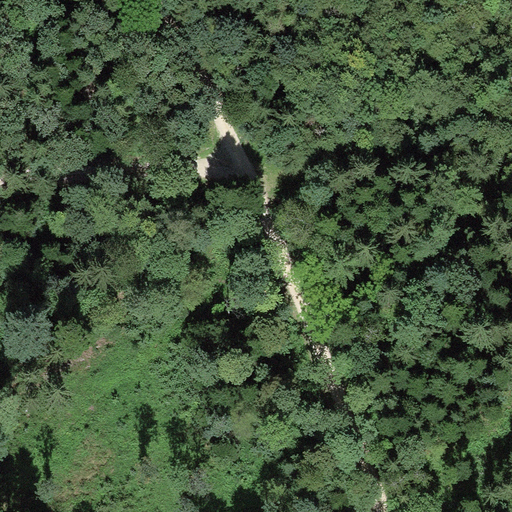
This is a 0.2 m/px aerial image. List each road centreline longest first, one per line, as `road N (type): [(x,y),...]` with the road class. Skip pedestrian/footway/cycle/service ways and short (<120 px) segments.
road 1 (track): [(380,511),(243,169),(152,0)]
road 2 (track): [(0,178),(511,155)]
